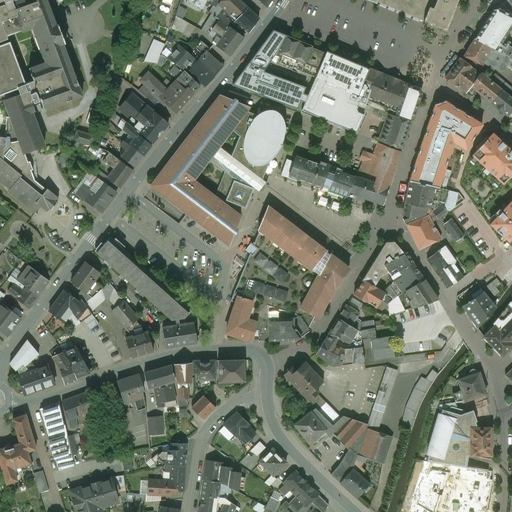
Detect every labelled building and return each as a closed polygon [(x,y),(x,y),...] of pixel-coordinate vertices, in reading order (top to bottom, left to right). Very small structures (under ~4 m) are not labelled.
[(0,40),(10,36),(10,35),(22,31),(22,32),(34,28),(38,37),(35,38),(36,40),(35,40),(40,53),(41,53),(45,63),(38,66),(37,61),(28,65),(30,72),(34,81),(38,94),(29,98),(31,101),(32,100),(34,104),(40,102),(38,98),(40,98),(44,110),(66,102),(66,103),(67,102),(66,101),(70,99),(70,101),(71,100),(82,96),(78,86),(79,86),(78,85),(77,85),(75,81),(77,81),(76,80),(63,45),(65,44),(58,25),(56,26),(46,0),(15,0),(12,1),(0,5),(0,40)] [(181,0),(179,6),(178,8),(183,11),(188,1),(188,0),(181,0)] [(211,15),(201,31),(206,34),(223,9),(218,4),(221,0),(212,0),(211,2),(210,5),(213,6),(208,13),(211,15)] [(247,8),(238,0),(221,0),(218,4),(223,9),(235,21),(247,8)] [(371,0),(445,30),(457,0),(371,0)] [(204,5),(196,1),(195,4),(194,5),(202,9),(204,5)] [(235,21),(248,33),(258,19),(247,8),(235,21)] [(511,16),(498,9),(493,11),(474,40),(496,51),(499,46),(511,26),(511,16)] [(180,19),(176,16),(171,29),(182,35),(189,24),(180,19)] [(473,17),(466,25),(470,28),(476,19),(473,17)] [(230,28),(219,20),(212,29),(222,37),(230,28)] [(339,33),(343,23),(337,20),(333,31),(339,33)] [(190,23),(186,30),(194,34),(198,28),(190,23)] [(382,30),(372,23),(367,31),(376,38),(382,30)] [(287,31),(274,25),(233,82),(296,106),(306,84),(264,68),(273,52),(277,50),(284,37),(287,31)] [(220,40),(216,46),(230,57),(244,38),(230,28),(222,37),(220,40)] [(158,33),(155,39),(166,43),(167,41),(172,43),(173,40),(158,33)] [(25,75),(10,36),(0,40),(0,90),(16,84),(18,87),(34,81),(30,72),(25,75)] [(312,47),(291,38),(290,40),(284,37),(277,50),(278,51),(277,53),(282,55),(279,63),(309,75),(319,51),(312,48),(312,47)] [(217,38),(212,43),(216,46),(220,40),(217,38)] [(154,40),(144,62),(157,64),(160,55),(164,45),(154,40)] [(496,51),(474,40),(464,57),(482,66),(483,64),(501,73),(508,58),(509,58),(496,51)] [(210,49),(201,41),(196,48),(195,49),(202,55),(206,50),(208,52),(210,49)] [(511,48),(503,45),(501,47),(499,46),(496,51),(509,58),(508,58),(511,62),(511,48)] [(191,56),(179,47),(168,60),(182,69),(185,69),(194,59),(191,56)] [(208,52),(206,50),(202,55),(200,57),(197,61),(197,62),(198,62),(214,77),(223,67),(208,52)] [(355,67),(325,54),(315,78),(301,111),(356,134),(365,112),(367,106),(364,105),(365,105),(355,101),(362,85),(367,71),(366,71),(365,74),(354,69),(355,67)] [(167,59),(160,55),(157,64),(160,67),(167,59)] [(460,58),(444,79),(456,87),(471,68),(460,58)] [(214,77),(198,62),(197,62),(188,72),(205,87),(214,77)] [(183,74),(175,67),(170,73),(177,79),(183,74)] [(471,68),(456,87),(465,94),(471,86),(479,74),(471,68)] [(406,85),(368,70),(367,71),(362,85),(370,88),(365,105),(364,105),(367,106),(384,112),(387,109),(397,113),(406,85)] [(167,91),(148,72),(140,81),(145,85),(139,91),(155,105),(159,100),(163,105),(165,103),(160,98),(167,91)] [(200,86),(185,72),(183,74),(177,79),(176,81),(185,90),(187,87),(194,93),(200,86)] [(482,73),(479,74),(471,86),(490,102),(501,90),(489,80),(482,73)] [(511,89),(510,87),(494,75),(489,80),(501,90),(511,99),(511,98),(511,89)] [(18,87),(17,88),(20,95),(27,92),(29,98),(38,94),(34,81),(18,87)] [(185,90),(176,81),(167,91),(160,98),(165,103),(176,113),(194,93),(187,87),(185,90)] [(362,85),(355,101),(365,105),(370,88),(362,85)] [(421,91),(406,85),(397,113),(396,115),(411,120),(421,91)] [(511,98),(511,99),(501,90),(490,102),(507,116),(511,110),(511,98)] [(20,95),(7,100),(11,112),(8,113),(10,118),(24,154),(44,146),(31,112),(34,111),(31,101),(29,98),(27,92),(20,95)] [(150,110),(131,95),(120,109),(129,117),(131,114),(140,121),(150,110)] [(222,96),(152,186),(229,245),(234,234),(235,235),(238,231),(236,230),(240,219),(232,213),(214,198),(191,181),(208,159),(217,147),(230,130),(245,111),(248,107),(237,102),(238,101),(234,98),(232,100),(222,96)] [(432,112),(409,182),(433,187),(448,143),(467,155),(481,135),(442,108),(432,112)] [(154,114),(150,110),(140,121),(133,129),(139,133),(140,134),(140,133),(153,144),(168,125),(154,114)] [(245,111),(230,130),(239,137),(231,157),(217,147),(208,159),(224,172),(214,198),(232,213),(238,206),(245,209),(253,189),(251,188),(258,179),(261,181),(269,162),(271,160),(273,159),(274,157),(276,155),(278,151),(281,147),(282,145),(281,145),(283,140),(284,136),(284,133),(285,133),(285,129),(287,130),(288,128),(285,127),(283,121),(283,120),(281,116),(279,115),(276,112),(273,111),(269,110),(267,111),(263,112),(261,112),(259,114),(257,116),(245,111)] [(94,113),(91,122),(96,124),(100,114),(94,113)] [(411,122),(393,116),(388,114),(378,142),(401,150),(411,122)] [(24,154),(10,118),(6,118),(5,138),(0,137),(0,177),(7,183),(5,185),(36,211),(44,202),(46,204),(50,200),(47,197),(49,194),(35,183),(31,171),(33,170),(30,162),(28,163),(24,154)] [(151,145),(137,134),(139,133),(133,129),(127,123),(123,130),(134,139),(129,146),(143,157),(151,145)] [(94,137),(77,132),(74,141),(78,142),(91,146),(94,137)] [(511,176),(511,157),(488,138),(471,159),(504,186),(511,176)] [(143,157),(129,146),(124,141),(120,146),(126,151),(120,157),(134,168),(143,157)] [(401,152),(377,143),(372,156),(366,174),(390,181),(391,182),(391,181),(401,152)] [(120,162),(107,152),(101,160),(114,170),(120,162)] [(372,156),(366,154),(366,153),(362,152),(360,157),(364,159),(359,171),(366,174),(372,156)] [(328,169),(295,158),(293,162),(289,176),(297,179),(322,188),(322,187),(328,170),(328,169)] [(293,162),(286,160),(281,176),(296,181),(297,179),(289,176),(293,162)] [(114,170),(107,179),(119,188),(132,171),(120,162),(114,170)] [(353,178),(340,173),(342,170),(337,168),(336,168),(334,172),(328,170),(322,187),(328,189),(328,190),(347,197),(352,199),(353,196),(353,195),(359,178),(354,176),(353,178)] [(88,171),(74,189),(74,190),(73,192),(76,195),(84,185),(91,191),(93,189),(91,188),(98,179),(88,171)] [(370,201),(375,182),(359,178),(353,195),(353,196),(370,201)] [(74,189),(60,179),(54,186),(69,197),(73,192),(74,190),(74,189)] [(116,192),(98,179),(91,188),(93,189),(91,191),(84,200),(84,201),(100,213),(101,213),(116,193),(116,192)] [(375,182),(370,201),(381,205),(381,206),(383,206),(389,188),(388,187),(388,188),(375,182)] [(433,187),(409,182),(404,204),(425,209),(429,210),(431,200),(433,187)] [(91,191),(84,185),(76,195),(84,200),(91,191)] [(448,191),(433,187),(431,200),(432,200),(445,203),(448,191)] [(448,191),(445,203),(451,205),(454,193),(448,191)] [(425,209),(404,204),(402,218),(405,223),(423,216),(425,209)] [(441,204),(433,211),(432,212),(435,216),(437,219),(446,212),(441,204)] [(325,252),(267,207),(258,229),(259,230),(312,270),(325,252)] [(511,210),(495,228),(511,243),(511,210)] [(425,216),(406,225),(418,250),(440,239),(429,219),(428,216),(425,216)] [(463,236),(450,219),(443,224),(446,229),(446,230),(447,229),(455,241),(455,242),(463,236)] [(312,270),(259,230),(253,245),(250,243),(250,244),(245,251),(250,254),(230,301),(235,303),(238,296),(252,301),(246,320),(257,324),(255,331),(258,331),(259,332),(269,331),(268,307),(280,312),(297,316),(300,316),(308,329),(314,317),(313,316),(312,317),(310,317),(311,315),(300,309),(318,275),(312,270)] [(110,243),(107,240),(105,243),(103,245),(101,243),(94,251),(105,261),(106,259),(107,260),(112,265),(113,266),(112,267),(118,272),(121,275),(122,274),(126,277),(129,280),(128,281),(130,283),(134,287),(137,289),(138,288),(143,292),(145,294),(144,296),(149,300),(153,304),(154,302),(158,305),(161,309),(160,310),(164,314),(171,320),(172,319),(174,320),(175,320),(176,326),(179,325),(178,319),(185,318),(186,316),(190,313),(185,309),(180,305),(174,300),(166,293),(159,286),(153,280),(147,275),(139,268),(132,262),(124,256),(118,250),(110,243)] [(382,246),(362,279),(374,287),(381,274),(383,276),(388,272),(384,265),(390,261),(404,254),(394,242),(389,242),(382,246)] [(444,247),(426,260),(437,275),(455,262),(444,247)] [(404,254),(390,261),(384,265),(388,272),(397,267),(399,271),(412,263),(405,253),(404,254)] [(318,275),(300,309),(311,315),(310,317),(312,317),(313,316),(314,317),(317,319),(334,287),(335,288),(337,286),(336,286),(341,280),(342,280),(343,278),(349,270),(345,267),(329,255),(318,275)] [(455,262),(437,275),(447,289),(463,278),(453,264),(455,263),(455,262)] [(85,263),(71,282),(82,290),(85,293),(94,281),(100,274),(85,263)] [(399,271),(391,276),(394,281),(386,295),(391,297),(392,299),(397,296),(400,294),(404,291),(423,278),(412,263),(399,271)] [(49,282),(28,266),(17,281),(26,287),(38,297),(49,282)] [(423,278),(404,291),(410,300),(409,302),(410,309),(438,300),(423,278)] [(374,287),(362,279),(353,294),(368,303),(376,288),(374,287)] [(496,279),(487,287),(494,296),(499,292),(495,288),(500,284),(496,279)] [(103,287),(94,281),(85,293),(92,297),(103,287)] [(92,297),(85,304),(91,312),(105,300),(110,300),(116,308),(124,301),(115,291),(115,290),(108,283),(103,287),(92,297)] [(23,291),(13,284),(7,292),(17,299),(23,291)] [(38,297),(26,287),(23,291),(17,299),(29,309),(38,297)] [(384,293),(376,288),(368,303),(375,308),(384,293)] [(85,293),(82,290),(77,296),(81,299),(85,304),(92,297),(85,293)] [(64,291),(49,311),(64,323),(68,317),(79,302),(64,291)] [(495,308),(483,292),(462,307),(477,328),(495,308)] [(235,303),(226,332),(225,332),(225,333),(252,341),(255,331),(257,324),(246,320),(252,301),(238,296),(235,303)] [(399,302),(397,296),(392,299),(388,304),(389,317),(404,312),(399,302)] [(0,314),(8,304),(0,297),(0,314)] [(79,302),(68,317),(77,326),(92,314),(91,312),(85,304),(81,299),(79,302)] [(116,308),(112,311),(126,329),(136,321),(138,319),(124,301),(116,308)] [(511,341),(511,303),(510,302),(492,324),(494,326),(511,343),(511,341)] [(22,315),(8,304),(0,314),(0,329),(7,335),(22,315)] [(359,313),(346,305),(338,319),(356,331),(360,331),(374,329),(373,321),(360,323),(355,320),(359,313)] [(280,312),(268,307),(269,331),(269,341),(297,340),(309,332),(309,331),(308,329),(300,316),(297,316),(280,312)] [(356,331),(338,319),(328,334),(329,335),(337,339),(341,341),(349,344),(351,340),(357,331),(360,331),(356,331)] [(452,320),(447,323),(452,333),(457,330),(452,320)] [(142,328),(136,321),(126,329),(130,334),(130,337),(143,333),(142,328)] [(164,339),(195,334),(194,323),(179,325),(176,326),(162,328),(164,339)] [(511,344),(511,343),(494,326),(483,337),(502,357),(511,347),(511,344)] [(374,329),(360,331),(361,339),(370,338),(373,360),(394,357),(391,337),(376,339),(374,329)] [(259,332),(258,332),(259,342),(269,341),(269,331),(259,332)] [(360,331),(357,331),(351,340),(357,343),(361,341),(361,339),(360,331)] [(130,337),(125,338),(130,358),(153,351),(148,332),(143,333),(130,337)] [(195,334),(164,339),(165,348),(197,343),(197,341),(198,340),(198,339),(198,337),(198,336),(197,335),(195,334)] [(337,339),(329,335),(324,342),(333,346),(337,339)] [(37,352),(27,341),(19,351),(27,360),(28,360),(37,352)] [(324,342),(324,341),(316,354),(332,366),(364,361),(361,348),(344,350),(333,346),(324,342)] [(89,372),(74,348),(63,353),(71,364),(75,377),(89,372)] [(27,360),(19,351),(10,364),(17,369),(27,360)] [(63,353),(52,357),(59,370),(71,364),(63,353)] [(27,360),(17,369),(20,376),(34,371),(38,370),(28,360),(27,360)] [(244,360),(217,361),(218,383),(245,383),(245,373),(244,361),(244,360)] [(215,361),(193,361),(193,373),(197,373),(197,381),(199,380),(209,380),(214,380),(215,372),(215,361)] [(323,382),(304,362),(296,370),(292,366),(283,375),(309,402),(317,394),(318,393),(315,390),(323,382)] [(490,375),(485,362),(479,364),(484,377),(490,375)] [(191,363),(174,364),(177,379),(177,378),(177,384),(187,384),(191,383),(191,363)] [(71,364),(59,370),(64,385),(77,380),(75,377),(71,364)] [(171,365),(157,369),(162,385),(165,385),(172,383),(175,382),(175,380),(171,365)] [(34,371),(39,388),(43,387),(54,384),(48,366),(38,370),(34,371)] [(397,371),(386,367),(379,390),(390,394),(397,371)] [(157,369),(144,373),(148,390),(162,385),(157,369)] [(438,374),(432,370),(426,380),(430,382),(438,374)] [(468,377),(458,380),(461,391),(452,394),(455,402),(463,401),(463,402),(485,394),(478,373),(477,372),(475,370),(473,370),(471,370),(470,371),(468,373),(468,375),(468,377)] [(39,388),(34,371),(20,376),(18,376),(24,393),(39,388)] [(139,375),(117,382),(124,403),(129,402),(143,397),(141,391),(144,390),(139,375)] [(414,388),(405,408),(401,426),(411,430),(416,412),(425,393),(430,382),(426,380),(421,378),(414,388)] [(172,383),(165,385),(165,387),(162,388),(163,397),(175,395),(172,383)] [(187,384),(177,384),(179,399),(179,400),(184,399),(188,398),(187,384)] [(162,385),(148,390),(153,388),(158,409),(164,409),(162,388),(162,385)] [(390,394),(379,390),(369,419),(380,423),(390,394)] [(87,392),(73,397),(79,416),(90,412),(93,411),(87,392)] [(326,403),(317,394),(309,402),(315,408),(318,411),(326,403)] [(215,408),(204,396),(192,407),(192,409),(203,420),(215,408)] [(73,397),(62,401),(67,421),(75,418),(78,417),(79,416),(73,397)] [(143,397),(129,402),(131,409),(129,409),(135,427),(147,423),(146,418),(145,403),(143,397)] [(184,399),(179,400),(179,399),(178,399),(179,413),(185,413),(185,408),(188,406),(187,405),(184,402),(184,399)] [(59,402),(40,409),(40,410),(59,471),(74,466),(71,455),(67,437),(59,403),(59,402)] [(463,411),(452,407),(448,409),(448,412),(442,410),(427,462),(466,468),(468,456),(470,456),(470,428),(476,428),(474,422),(476,422),(473,411),(464,414),(463,411)] [(318,411),(315,408),(310,412),(325,431),(331,425),(318,411)] [(79,416),(78,417),(80,424),(83,423),(90,421),(92,420),(90,412),(79,416)] [(310,412),(305,417),(304,416),(299,420),(300,421),(294,425),(308,443),(312,440),(314,443),(320,438),(318,436),(325,431),(310,412)] [(249,425),(237,413),(223,425),(235,437),(237,435),(247,426),(249,425)] [(19,444),(0,449),(0,463),(6,484),(16,481),(13,469),(20,467),(21,470),(31,467),(27,452),(36,450),(25,415),(12,420),(19,444)] [(357,422),(342,416),(332,426),(331,425),(325,431),(329,435),(332,432),(340,441),(357,422)] [(162,417),(146,418),(147,423),(148,436),(164,435),(162,417)] [(75,418),(67,421),(70,428),(77,426),(75,418)] [(380,423),(369,419),(367,425),(366,429),(377,432),(380,423)] [(349,450),(339,465),(335,472),(343,479),(352,469),(357,455),(366,429),(367,425),(357,422),(340,441),(349,450)] [(255,435),(247,426),(237,435),(245,444),(255,435)] [(476,428),(470,428),(470,456),(491,456),(491,428),(476,428)] [(377,432),(366,429),(357,455),(366,458),(383,464),(392,438),(377,432)] [(77,454),(72,436),(67,437),(71,455),(77,454)] [(260,442),(250,452),(257,456),(265,448),(260,442)] [(171,450),(164,451),(164,452),(161,452),(159,454),(158,453),(151,459),(155,464),(156,467),(165,466),(165,464),(171,465),(185,466),(186,444),(185,444),(171,444),(171,450)] [(272,449),(259,462),(272,476),(273,476),(286,463),(272,449)] [(366,458),(357,455),(352,469),(361,476),(365,471),(361,468),(366,458)] [(130,461),(122,462),(124,470),(124,473),(128,472),(128,469),(131,469),(130,461)] [(223,463),(206,461),(203,480),(219,483),(230,488),(237,492),(240,474),(229,472),(230,468),(222,467),(223,463)] [(259,462),(249,473),(264,484),(272,476),(259,462)] [(185,466),(171,465),(165,464),(165,473),(170,473),(169,482),(169,491),(184,492),(185,466)] [(361,476),(352,469),(343,479),(339,483),(356,498),(369,484),(361,476)] [(294,471),(283,483),(290,490),(294,494),(305,482),(294,471)] [(41,472),(33,474),(38,489),(45,486),(41,472)] [(343,479),(335,472),(331,474),(339,483),(343,479)] [(98,482),(91,484),(69,491),(75,511),(100,511),(102,511),(101,508),(118,502),(111,478),(98,482)] [(478,480),(470,479),(467,494),(466,498),(466,499),(469,499),(488,503),(492,483),(484,481),(478,479),(478,480)] [(167,481),(148,480),(147,494),(166,495),(167,491),(169,491),(169,482),(167,482),(167,481)] [(219,483),(203,480),(201,496),(217,498),(219,483)] [(318,495),(305,482),(294,494),(296,496),(305,505),(306,507),(318,495)] [(441,490),(421,482),(416,493),(436,503),(439,495),(441,490)] [(469,484),(460,482),(458,492),(467,494),(469,484)] [(230,488),(219,483),(217,498),(224,499),(226,501),(227,493),(229,494),(230,488)] [(285,485),(279,490),(284,496),(290,490),(285,485)] [(290,502),(295,496),(290,492),(285,499),(290,502)] [(416,493),(414,492),(410,503),(412,503),(426,511),(451,511),(449,511),(449,509),(436,503),(416,493)] [(145,495),(134,494),(133,503),(142,502),(144,502),(145,495)] [(439,495),(436,503),(449,509),(450,503),(451,503),(452,499),(439,495)] [(226,501),(224,499),(217,498),(201,496),(198,511),(215,511),(216,505),(219,504),(224,504),(221,511),(232,511),(235,507),(226,501)] [(296,496),(290,503),(298,511),(305,505),(296,496)] [(273,511),(278,501),(270,497),(265,507),(264,510),(268,511),(273,511)] [(466,498),(461,497),(460,497),(459,504),(463,505),(463,506),(467,507),(469,499),(466,499),(466,498)] [(486,511),(488,503),(469,499),(467,507),(466,511),(486,511)] [(265,507),(254,501),(251,508),(257,511),(263,511),(264,510),(265,507)] [(133,503),(127,503),(127,511),(142,511),(142,502),(133,503)] [(426,511),(412,503),(409,511),(426,511)] [(451,503),(450,503),(449,509),(449,511),(451,511),(466,511),(467,507),(463,506),(463,505),(459,504),(451,503)]
